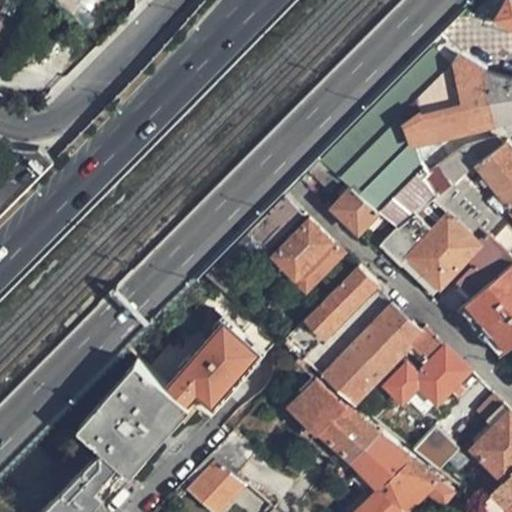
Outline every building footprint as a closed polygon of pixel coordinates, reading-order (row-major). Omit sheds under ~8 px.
[(109,0),(74,0),(73,4),(103,16),(109,0)] [(511,20),(511,0),(507,0),(499,13),(490,8),(483,20),(507,29),(511,21),(511,20)] [(422,111),(467,100),(458,62),(448,54),(438,45),(389,94),(401,117),(422,111)] [(458,62),(467,100),(474,127),(499,120),(487,66),(465,51),(458,62)] [(53,82),(61,73),(44,59),(16,89),(19,92),(20,92),(22,91),(23,91),(26,90),(27,90),(29,90),(30,89),(33,88),(35,88),(38,87),(40,86),(41,86),(44,86),(46,85),(48,84),(49,84),(50,83),(52,82),(53,82)] [(487,66),(499,120),(511,116),(511,83),(510,75),(499,72),(495,70),(492,69),(489,67),(487,66)] [(33,103),(53,82),(52,82),(50,83),(49,84),(48,84),(46,85),(44,86),(41,86),(40,86),(38,87),(35,88),(33,88),(30,89),(29,90),(27,90),(26,90),(23,91),(22,91),(20,92),(19,92),(33,103)] [(381,208),(399,223),(416,212),(433,199),(438,195),(428,174),(414,143),(401,117),(389,94),(323,162),(352,185),(381,208)] [(474,127),(467,100),(422,111),(432,139),(474,127)] [(432,139),(422,111),(401,117),(414,143),(432,139)] [(465,145),(464,146),(477,164),(501,145),(495,138),(465,145)] [(482,172),(511,203),(511,144),(508,140),(507,140),(501,145),(477,164),(476,165),(482,172)] [(464,146),(428,174),(438,195),(466,173),(476,165),(477,164),(464,146)] [(482,172),(476,165),(466,173),(472,181),(482,172)] [(472,181),(466,173),(438,195),(433,199),(447,211),(478,239),(486,229),(500,211),(472,181)] [(381,208),(352,185),(334,205),(347,217),(360,229),(381,208)] [(305,215),(288,199),(211,276),(229,293),(305,215)] [(416,212),(399,223),(381,240),(402,260),(436,291),(471,251),(476,255),(458,278),(474,293),(506,267),(511,261),(511,253),(507,248),(493,235),(486,229),(478,239),(447,211),(433,228),(416,212)] [(511,224),(508,219),(493,235),(507,248),(511,243),(511,224)] [(299,277),(333,241),(313,222),(279,258),(299,277)] [(346,253),(333,241),(299,277),(292,285),(305,297),(346,253)] [(402,260),(398,265),(431,296),(436,291),(402,260)] [(359,266),(287,341),(308,358),(379,285),(359,266)] [(501,355),(511,344),(511,273),(506,267),(474,293),(458,306),(480,331),(501,355)] [(328,374),(358,398),(407,347),(423,331),(408,317),(395,305),(328,374)] [(233,324),(172,388),(188,401),(190,403),(201,390),(217,406),(265,355),(233,324)] [(426,328),(423,331),(407,347),(427,366),(419,375),(405,363),(385,383),(400,398),(415,382),(441,404),(460,382),(470,370),(426,328)] [(102,445),(129,467),(188,401),(172,388),(140,361),(82,428),(102,445)] [(350,408),(316,378),(292,403),(291,406),(310,423),(304,428),(314,436),(320,430),(380,488),(356,511),(406,511),(429,490),(448,502),(456,490),(350,408)] [(492,417),(506,403),(495,393),(481,407),(492,417)] [(511,409),(506,403),(492,417),(499,424),(475,448),(507,479),(511,474),(511,409)] [(440,421),(416,446),(443,468),(457,453),(465,444),(440,421)] [(237,428),(214,454),(222,460),(239,473),(261,450),(237,428)] [(93,511),(98,505),(102,501),(117,482),(123,481),(129,473),(129,467),(102,445),(65,487),(47,511),(93,511)] [(457,453),(443,468),(446,470),(452,464),(455,466),(462,459),(457,453)] [(222,460),(214,454),(186,482),(194,490),(222,460)] [(239,473),(222,460),(194,490),(220,511),(249,481),(239,473)] [(484,503),(492,511),(506,511),(511,505),(511,490),(504,483),(484,503)]
